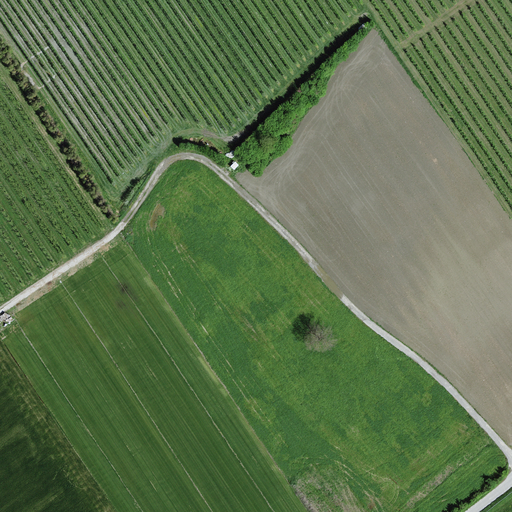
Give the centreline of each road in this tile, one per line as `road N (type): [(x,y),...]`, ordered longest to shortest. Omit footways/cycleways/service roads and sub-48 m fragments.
road 1 (track): [(124,222),(162,167),(184,156),(204,160),(361,316)]
road 2 (unclassified): [(361,316),(451,388),(511,456)]
road 3 (unclassified): [(0,310),(124,222)]
